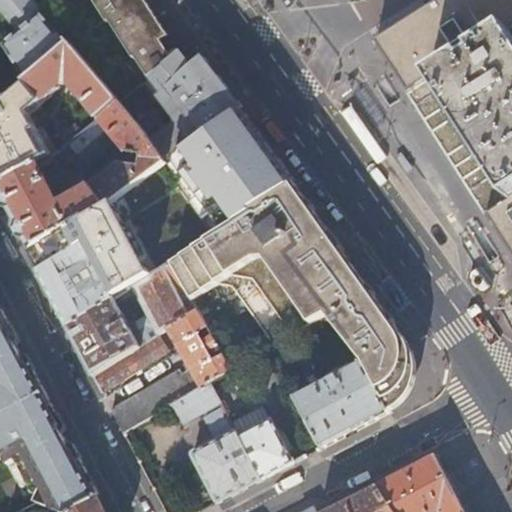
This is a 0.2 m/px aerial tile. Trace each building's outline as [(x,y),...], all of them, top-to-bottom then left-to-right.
[(25,83),(70,44),(69,44),(53,25),(50,27),(34,8),(35,4),(31,0),(0,0),(0,62),(20,86),(25,83)] [(135,57),(148,78),(172,59),(160,40),(169,35),(146,0),(90,0),(104,22),(108,19),(132,59),(135,57)] [(511,0),(437,0),(374,41),(408,94),(432,79),(508,31),(511,36),(511,200),(511,201),(488,216),(511,254),(511,0)] [(495,177),(511,201),(511,200),(511,36),(508,31),(432,79),(495,177)] [(160,40),(172,59),(180,53),(169,35),(160,40)] [(0,152),(0,183),(40,164),(61,152),(68,146),(119,103),(70,44),(25,83),(32,92),(42,103),(59,89),(61,70),(72,72),(70,86),(90,111),(68,129),(62,122),(0,152)] [(148,78),(143,83),(171,121),(170,122),(169,121),(147,139),(164,164),(240,109),(214,72),(211,74),(205,65),(196,72),(191,67),(180,53),(172,59),(148,78)] [(143,83),(148,78),(135,57),(132,59),(125,63),(139,86),(143,83)] [(203,57),(191,67),(196,72),(205,65),(211,74),(214,72),(203,57)] [(408,94),(486,217),(488,216),(511,201),(495,177),(432,79),(408,94)] [(9,103),(32,92),(25,83),(20,86),(6,99),(9,103)] [(26,102),(5,113),(14,130),(44,115),(30,110),(26,102)] [(0,195),(12,218),(30,252),(105,210),(164,164),(147,139),(119,103),(68,146),(77,156),(106,130),(126,154),(140,156),(139,166),(121,164),(93,187),(70,199),(68,205),(64,208),(63,214),(59,215),(57,211),(59,210),(61,204),(40,164),(0,183),(0,195)] [(251,213),(252,214),(274,200),(296,186),(295,185),(251,213)] [(274,200),(343,308),(371,292),(296,186),(274,200)] [(233,288),(269,351),(271,350),(327,317),(343,308),(274,200),(252,214),(171,263),(192,300),(219,285),(233,288)] [(57,304),(69,326),(116,297),(95,262),(88,250),(42,274),(57,304)] [(161,335),(169,329),(198,311),(192,300),(171,263),(137,285),(153,312),(131,326),(116,297),(69,326),(81,349),(95,375),(161,335)] [(371,292),(343,308),(404,407),(408,405),(418,357),(371,292)] [(58,511),(72,511),(101,496),(75,447),(72,449),(62,429),(65,427),(28,358),(25,360),(14,341),(18,339),(0,305),(0,460),(5,458),(10,466),(18,461),(36,495),(41,496),(38,503),(58,511)] [(343,308),(327,317),(365,364),(392,413),(404,407),(343,308)] [(113,409),(125,433),(169,408),(177,404),(211,384),(233,372),(224,356),(215,361),(210,352),(215,350),(217,354),(221,352),(213,337),(205,341),(200,334),(208,329),(198,311),(169,329),(192,370),(183,375),(180,371),(161,384),(113,409)] [(95,375),(106,396),(109,394),(107,391),(170,351),(161,335),(95,375)] [(418,357),(408,405),(414,402),(418,400),(422,392),(424,381),(424,371),(423,366),(418,357)] [(327,377),(327,376),(304,388),(307,394),(298,399),(325,448),(370,425),(392,413),(365,364),(353,371),(349,365),(327,377)] [(193,454),(219,503),(263,480),(240,437),(237,431),(211,384),(177,404),(187,422),(211,409),(213,414),(205,418),(218,441),(193,454)] [(240,437),(263,480),(296,463),(272,420),(240,437)] [(466,511),(437,456),(401,476),(378,488),(393,511),(466,511)] [(393,511),(378,488),(349,503),(332,511),(393,511)] [(109,511),(101,496),(72,511),(109,511)]
